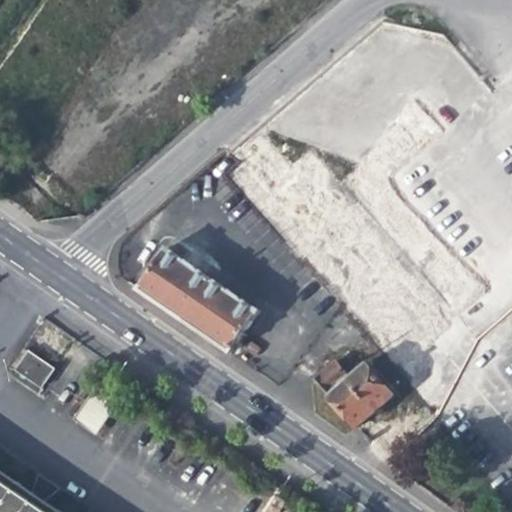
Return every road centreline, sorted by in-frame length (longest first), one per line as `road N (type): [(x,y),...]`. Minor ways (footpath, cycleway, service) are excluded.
road 1 (residential): [(377,0),(55,272)]
road 2 (secondary): [(398,511),(55,272)]
